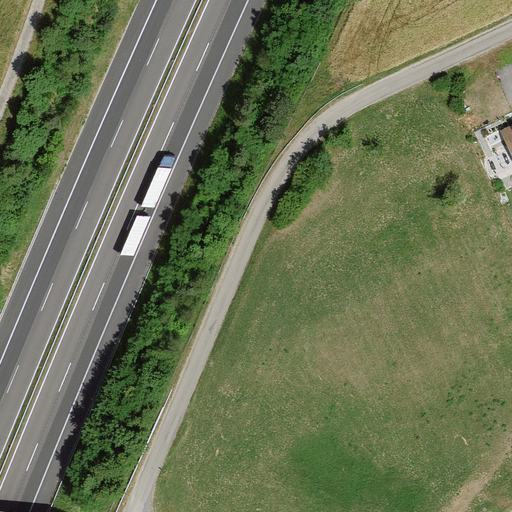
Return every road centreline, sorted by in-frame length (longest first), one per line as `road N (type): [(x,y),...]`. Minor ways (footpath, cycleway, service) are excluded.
road 1 (residential): [(511,28),(339,114),(291,158),(260,212),(138,511)]
road 2 (motorway): [(11,511),(228,0)]
road 3 (motorway): [(176,0),(0,410)]
